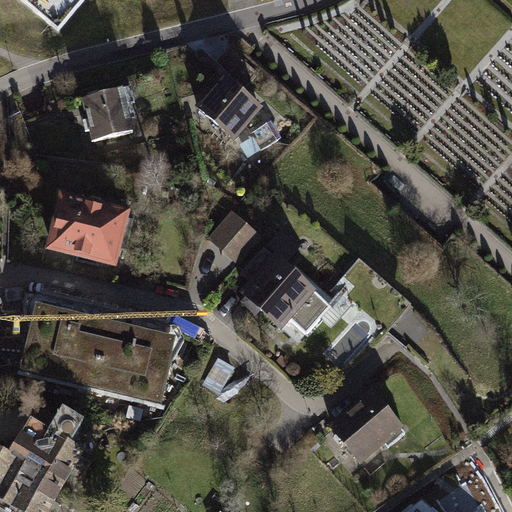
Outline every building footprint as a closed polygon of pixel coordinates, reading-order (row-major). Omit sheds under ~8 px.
[(28,0),(60,27),(83,0),(28,0)] [(260,73),(230,46),(219,59),(248,85),(260,73)] [(226,71),(196,105),(236,140),(265,106),(226,71)] [(132,84),(82,97),(93,139),(136,128),(133,117),(137,116),(133,101),(136,100),(132,84)] [(278,140),(267,122),(251,133),(262,150),(278,140)] [(61,189),(46,248),(118,266),(132,207),(61,189)] [(232,210),(208,239),(239,265),(263,237),(232,210)] [(248,280),(238,291),(278,328),(288,317),(305,333),(330,306),(314,291),(315,290),(273,252),(271,254),(264,248),(240,274),(248,280)] [(358,258),(335,285),(388,331),(411,304),(358,258)] [(39,293),(22,369),(163,401),(181,325),(39,293)] [(371,388),(326,425),(359,465),(404,427),(371,388)] [(0,507),(8,511),(50,511),(87,448),(72,439),(86,416),(64,403),(50,426),(31,415),(11,449),(0,444),(0,507)] [(430,504),(419,511),(469,511),(455,491),(432,507),(430,504)]
